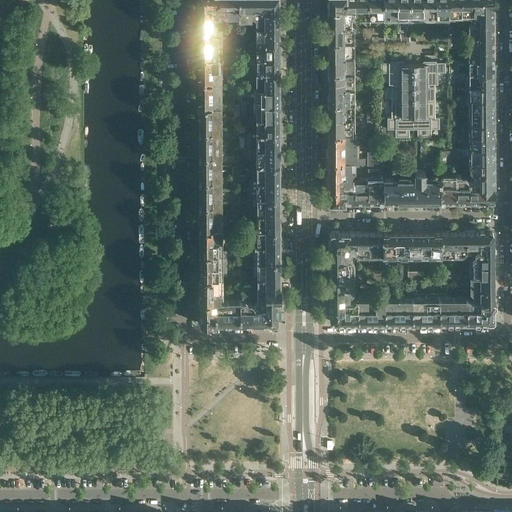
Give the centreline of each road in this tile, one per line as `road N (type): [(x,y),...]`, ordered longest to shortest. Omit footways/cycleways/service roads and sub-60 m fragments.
road 1 (residential): [(302,339),(182,339),(182,0)]
road 2 (secondary): [(300,215),(303,0)]
road 3 (residential): [(508,214),(506,0)]
road 4 (residential): [(508,214),(300,215)]
road 5 (residential): [(507,338),(302,339)]
road 6 (residential): [(0,495),(185,494)]
road 7 (secondary): [(304,494),(302,339)]
road 8 (residential): [(304,494),(443,496)]
road 9 (secondary): [(302,339),(300,215)]
road 10 (residential): [(507,338),(508,214)]
